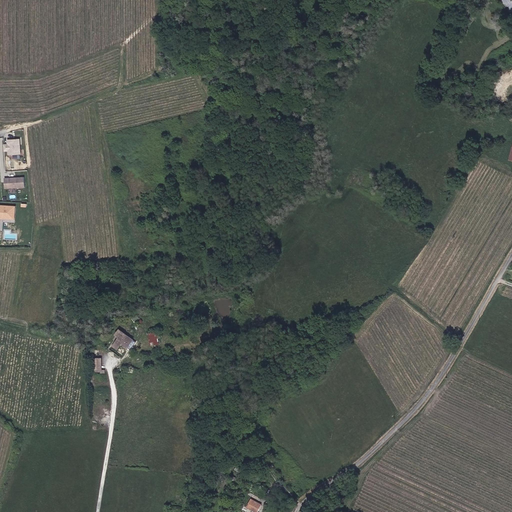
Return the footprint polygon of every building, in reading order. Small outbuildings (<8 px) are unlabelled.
[(21,153),(20,138),(8,139),(8,144),(4,144),(5,151),(9,150),(9,154),(21,153)] [(26,186),(26,176),(6,178),(7,187),(26,186)] [(16,218),(16,205),(0,204),(0,217),(1,218),(16,218)] [(114,337),(108,346),(112,349),(115,345),(121,350),(127,341),(120,335),(117,339),(114,337)] [(153,345),(153,335),(145,336),(145,345),(153,345)] [(257,511),(262,505),(252,499),(247,507),(256,511),(257,511)]
